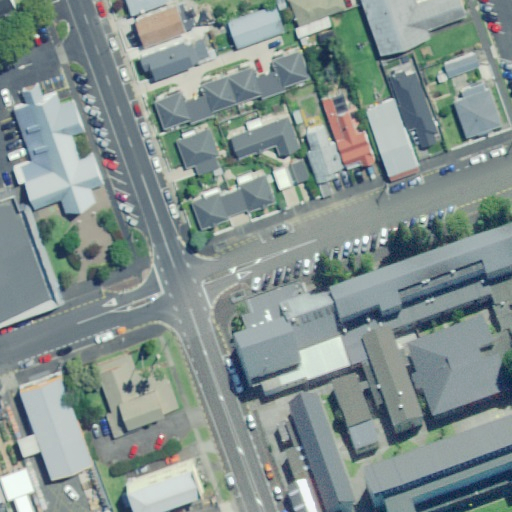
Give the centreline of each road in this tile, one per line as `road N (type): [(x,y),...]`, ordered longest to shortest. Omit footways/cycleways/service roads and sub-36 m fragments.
road 1 (residential): [(184,285),(511,168)]
road 2 (residential): [(184,285),(80,0)]
road 3 (residential): [(264,511),(184,285)]
road 4 (residential): [(0,350),(184,285)]
